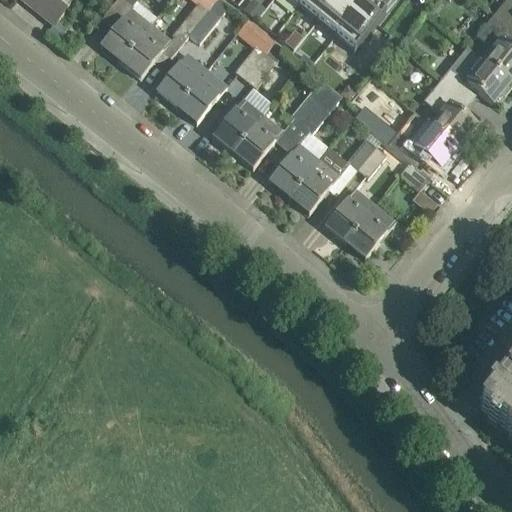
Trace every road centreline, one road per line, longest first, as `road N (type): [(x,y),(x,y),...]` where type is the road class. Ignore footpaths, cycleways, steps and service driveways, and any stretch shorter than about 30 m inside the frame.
road 1 (unclassified): [(369,334),(0,37)]
road 2 (residential): [(369,334),(508,161)]
road 3 (unclassified): [(500,511),(369,334)]
